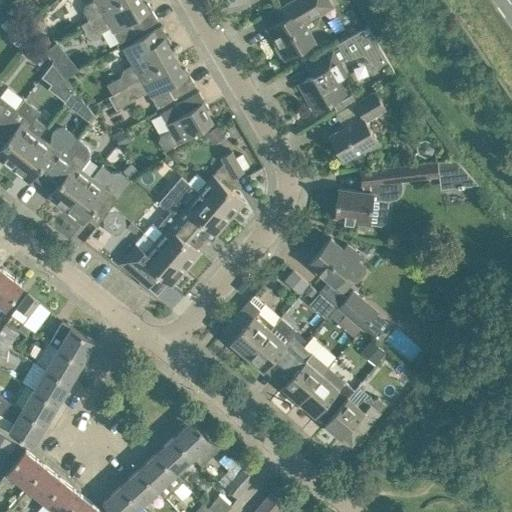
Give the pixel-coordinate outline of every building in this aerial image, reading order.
[(101,35),(102,30),(111,25),(120,42),(158,20),(148,2),(145,4),(142,0),(122,0),(89,20),(81,23),(86,31),(85,32),(88,36),(95,38),(101,35)] [(89,20),(122,0),(90,0),(85,3),(83,10),(89,20)] [(297,0),(302,8),(312,2),(317,10),(332,2),(330,0),(297,0)] [(285,59),(316,41),(298,9),(270,25),(277,38),(274,40),(285,59)] [(3,21),(0,24),(2,26),(9,33),(18,23),(11,16),(9,14),(6,18),(3,21)] [(113,93),(127,85),(175,57),(168,44),(171,42),(161,25),(123,47),(132,63),(123,69),(121,75),(107,83),(113,93)] [(339,61),(346,57),(346,58),(364,53),(376,66),(388,59),(368,25),(337,42),(339,46),(306,64),(312,75),(298,83),(315,111),(346,93),(338,79),(346,74),(339,61)] [(47,34),(38,39),(43,47),(51,42),(47,34)] [(60,56),(60,46),(56,41),(46,50),(55,60),(60,56)] [(32,42),(24,51),(34,60),(41,50),(32,42)] [(175,57),(127,85),(132,94),(139,96),(148,90),(158,107),(196,85),(186,67),(182,69),(175,57)] [(51,83),(61,71),(53,61),(41,76),(51,83)] [(386,109),(375,89),(354,101),(363,116),(329,135),(343,159),(362,148),(365,151),(379,142),(367,120),(386,109)] [(199,90),(161,112),(170,128),(160,134),(159,140),(164,150),(213,122),(206,110),(209,107),(199,90)] [(352,94),(334,104),(338,111),(356,100),(352,94)] [(17,108),(17,107),(0,95),(0,124),(2,126),(17,108)] [(47,124),(36,116),(40,111),(24,98),(17,107),(17,108),(2,126),(11,134),(0,147),(0,158),(12,168),(38,135),(47,124)] [(96,115),(87,104),(80,113),(91,122),(96,115)] [(224,136),(217,125),(205,132),(212,143),(224,136)] [(40,169),(49,176),(79,137),(65,127),(62,126),(58,126),(56,128),(53,131),(52,136),(51,139),(48,143),(38,135),(12,168),(30,181),(40,169)] [(126,130),(116,136),(121,146),(132,140),(126,130)] [(79,137),(49,176),(58,183),(48,196),(65,209),(91,176),(81,168),(86,162),(90,157),(91,153),(90,149),(88,144),(79,137)] [(420,141),(417,147),(420,153),(425,156),(431,154),(434,148),(432,142),(426,139),(420,141)] [(198,190),(230,217),(245,201),(224,183),(231,174),(233,177),(244,171),(232,150),(221,156),(224,161),(198,190)] [(466,171),(455,159),(437,161),(439,174),(441,188),(478,184),(466,171)] [(402,179),(404,179),(439,174),(437,161),(360,170),(362,184),(363,184),(364,191),(338,188),(335,215),(344,217),(344,220),(354,222),(354,221),(370,223),(370,222),(381,224),(385,220),(388,200),(382,199),(382,198),(390,199),(397,198),(402,193),(403,185),(402,179)] [(108,210),(123,191),(132,179),(122,172),(111,172),(102,184),(91,176),(65,209),(83,223),(99,202),(108,210)] [(198,190),(190,200),(187,189),(176,185),(161,201),(167,208),(170,210),(189,226),(196,217),(216,234),(230,217),(198,190)] [(181,235),(189,226),(170,210),(157,225),(153,222),(144,232),(186,268),(201,252),(181,235)] [(131,221),(127,226),(134,233),(139,227),(131,221)] [(172,285),(186,268),(144,232),(136,242),(137,243),(121,262),(142,280),(152,268),(172,285)] [(366,265),(359,258),(361,255),(347,243),(343,247),(330,236),(308,262),(343,292),(352,281),(358,280),(367,270),(366,265)] [(428,237),(423,242),(424,249),(424,250),(432,252),(437,247),(436,239),(428,237)] [(24,285),(4,270),(0,275),(0,303),(6,308),(24,285)] [(295,270),(287,279),(299,290),(307,281),(295,270)] [(364,330),(364,329),(372,336),(386,321),(378,313),(380,311),(354,289),(338,306),(361,328),(364,330)] [(29,316),(40,302),(28,293),(17,307),(29,316)] [(244,356),(246,353),(247,355),(281,316),(280,315),(279,316),(264,302),(260,307),(250,299),(234,317),(221,332),(234,343),(232,345),(244,356)] [(281,316),(247,355),(264,369),(277,354),(286,362),(302,344),(294,337),(298,332),(280,317),(281,316)] [(425,317),(414,330),(424,338),(435,326),(425,317)] [(83,361),(96,340),(71,325),(71,326),(62,321),(50,341),(59,346),(83,361)] [(0,330),(0,340),(9,346),(19,331),(5,323),(0,330)] [(313,334),(304,343),(327,363),(335,354),(313,334)] [(371,338),(362,348),(377,361),(386,350),(371,338)] [(0,358),(9,346),(0,340),(0,358)] [(296,370),(282,385),(299,400),(328,366),(302,344),(286,362),(296,370)] [(71,382),(83,361),(59,346),(46,367),(71,382)] [(348,396),(349,396),(355,389),(328,366),(299,400),(316,414),(329,399),(338,406),(338,407),(348,396)] [(58,403),(71,382),(46,367),(34,388),(58,403)] [(46,424),(58,403),(34,388),(21,409),(46,424)] [(364,429),(387,404),(378,396),(373,399),(371,395),(356,403),(349,396),(348,396),(338,407),(338,406),(325,422),(342,437),(355,421),(364,429)] [(46,424),(21,409),(0,396),(0,412),(14,421),(9,430),(34,444),(46,424)] [(220,447),(215,443),(211,440),(212,439),(192,418),(174,435),(194,456),(202,465),(220,447)] [(177,472),(194,456),(174,435),(156,451),(183,481),(184,480),(177,472)] [(0,444),(0,464),(2,465),(16,444),(5,437),(0,444)] [(26,486),(44,463),(26,448),(7,471),(26,486)] [(166,497),(183,481),(156,451),(138,468),(158,489),(166,497)] [(45,501),(63,479),(44,463),(26,486),(45,501)] [(225,472),(218,480),(226,487),(237,497),(255,477),(245,468),(243,467),(232,479),(225,472)] [(140,505),(158,489),(138,468),(121,484),(140,505)] [(67,511),(82,494),(63,479),(45,501),(56,510),(54,511),(67,511)] [(113,511),(133,511),(140,505),(121,484),(103,500),(113,511)] [(278,511),(285,504),(271,491),(253,511),(278,511)] [(98,511),(101,509),(82,494),(67,511),(98,511)] [(215,511),(224,511),(231,504),(220,494),(208,506),(215,511)] [(215,511),(208,506),(203,502),(194,511),(215,511)]
